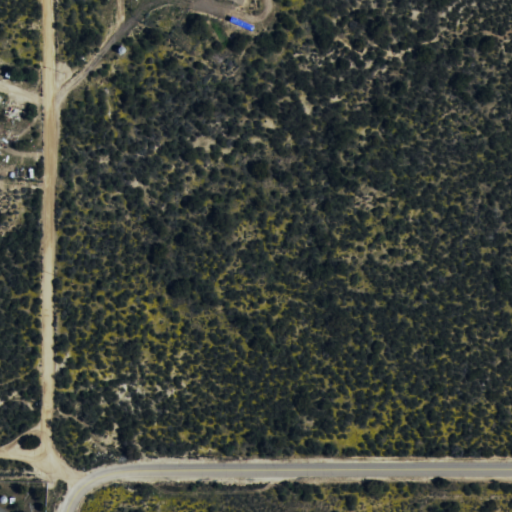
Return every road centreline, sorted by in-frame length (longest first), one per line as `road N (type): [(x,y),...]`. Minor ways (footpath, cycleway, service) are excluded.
road 1 (tertiary): [(70,511),(85,490),(116,475),(511,474)]
road 2 (residential): [(52,454),(48,0)]
